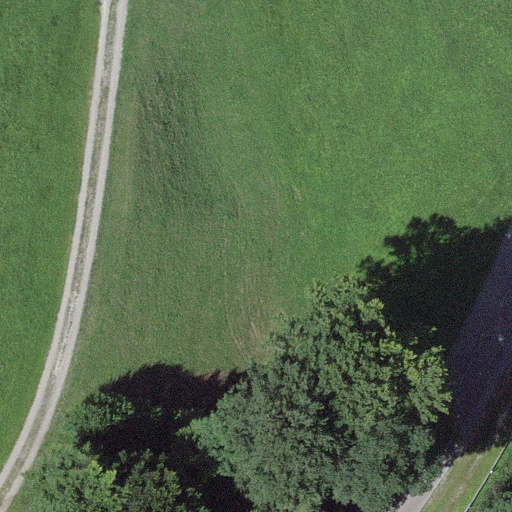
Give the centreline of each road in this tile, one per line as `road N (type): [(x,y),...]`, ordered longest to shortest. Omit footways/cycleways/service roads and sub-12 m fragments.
road 1 (track): [(124,0),(102,198),(74,344),(38,459),(2,511)]
road 2 (unclassified): [(511,322),(395,511)]
